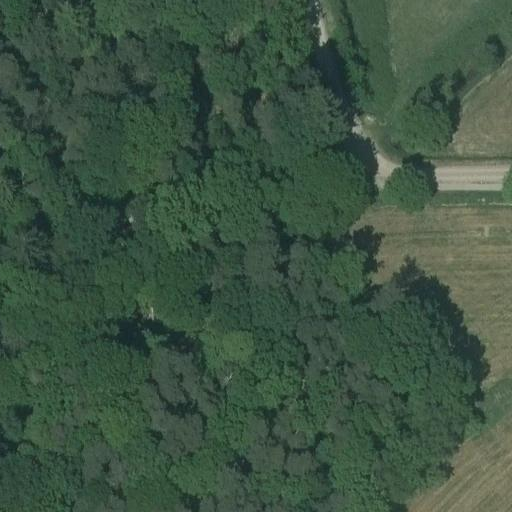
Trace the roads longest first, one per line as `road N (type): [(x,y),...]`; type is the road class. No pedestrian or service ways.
road 1 (track): [(207,196),(321,174),(511,176)]
road 2 (track): [(0,252),(207,196)]
